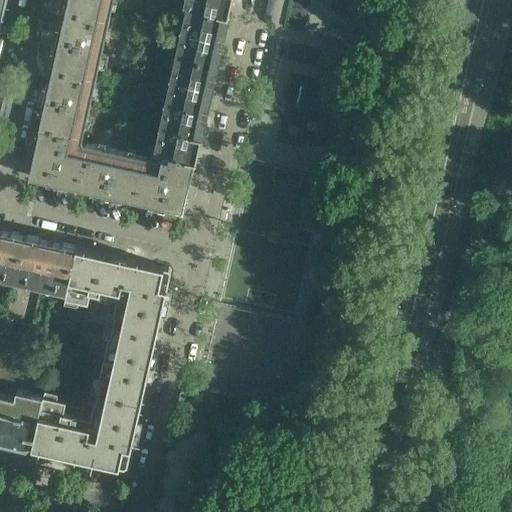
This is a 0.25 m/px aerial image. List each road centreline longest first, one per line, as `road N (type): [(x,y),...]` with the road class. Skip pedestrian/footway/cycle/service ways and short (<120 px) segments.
road 1 (secondary): [(391,511),(510,0)]
road 2 (secondary): [(459,0),(343,511)]
road 3 (residential): [(33,460),(40,484),(135,508),(201,250)]
road 4 (residential): [(261,0),(201,250)]
road 5 (residential): [(201,250),(2,200)]
road 6 (residential): [(2,200),(44,0)]
